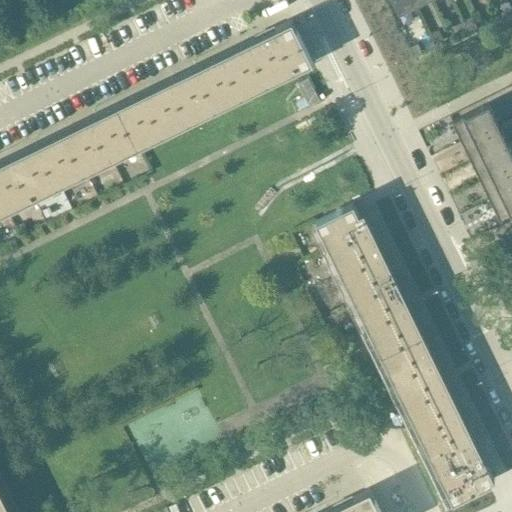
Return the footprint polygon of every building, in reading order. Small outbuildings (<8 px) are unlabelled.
[(393,0),(399,13),(415,5),(412,0),(393,0)] [(511,9),(507,0),(506,0),(499,4),(504,13),(511,9)] [(476,27),(471,17),(463,21),(467,31),(476,27)] [(259,40),(120,108),(0,166),(0,211),(312,60),(291,18),(274,26),(275,27),(257,35),(259,40)] [(422,54),(417,43),(409,47),(414,58),(422,54)] [(498,123),(488,103),(452,120),(462,141),(498,123)] [(507,143),(498,123),(462,141),(471,160),(507,143)] [(511,164),(511,152),(507,143),(471,160),(481,180),(511,164)] [(511,188),(511,164),(481,180),(490,200),(511,188)] [(511,213),(511,188),(490,200),(500,219),(511,213)] [(472,446),(417,333),(353,201),(316,219),(452,498),(494,478),(485,462),(477,443),(472,446)] [(348,402),(332,410),(342,431),(358,423),(348,402)] [(337,509),(331,511),(381,511),(369,488),(352,496),(353,496),(334,505),(337,509)]
